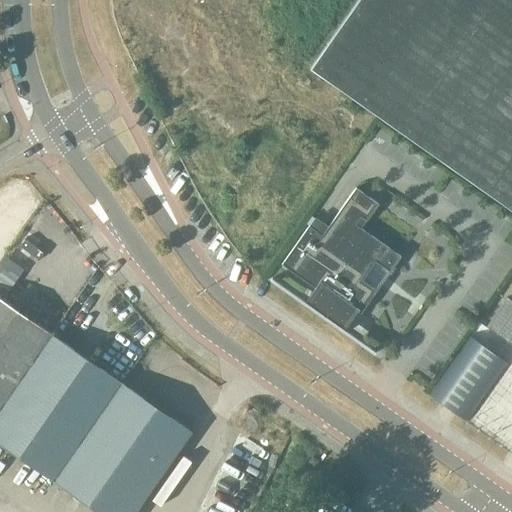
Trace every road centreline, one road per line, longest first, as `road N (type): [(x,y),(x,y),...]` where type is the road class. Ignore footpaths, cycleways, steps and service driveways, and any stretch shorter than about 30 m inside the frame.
road 1 (tertiary): [(58,132),(157,279),(208,332),(468,511)]
road 2 (tertiary): [(496,491),(230,306),(89,111)]
road 3 (unknown): [(173,511),(255,364)]
road 4 (tertiary): [(23,0),(30,70),(58,132)]
